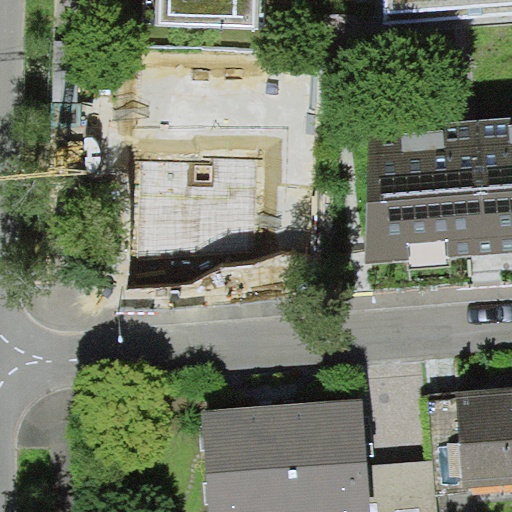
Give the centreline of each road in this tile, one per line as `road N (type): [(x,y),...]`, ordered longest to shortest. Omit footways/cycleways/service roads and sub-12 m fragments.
road 1 (residential): [(0,371),(511,324)]
road 2 (residential): [(6,0),(0,167)]
